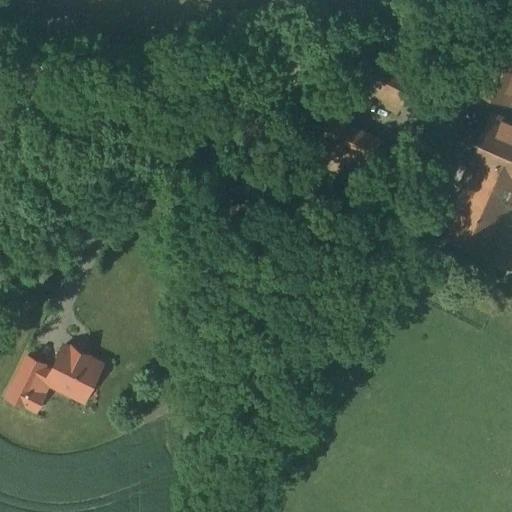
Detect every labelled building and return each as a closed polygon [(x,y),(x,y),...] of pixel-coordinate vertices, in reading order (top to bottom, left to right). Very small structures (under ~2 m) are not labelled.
[(344,83),(398,110),(419,67),(366,40),(344,83)] [(511,49),(491,41),(470,87),(510,105),(511,100),(511,49)] [(468,164),(436,235),(488,257),(487,259),(509,269),(511,263),(511,121),(491,112),(467,164),(468,164)] [(377,151),(323,124),(320,132),(314,142),(368,169),(374,155),(377,151)] [(102,367),(56,347),(46,369),(22,358),(4,399),(38,413),(49,390),(85,406),(102,367)]
